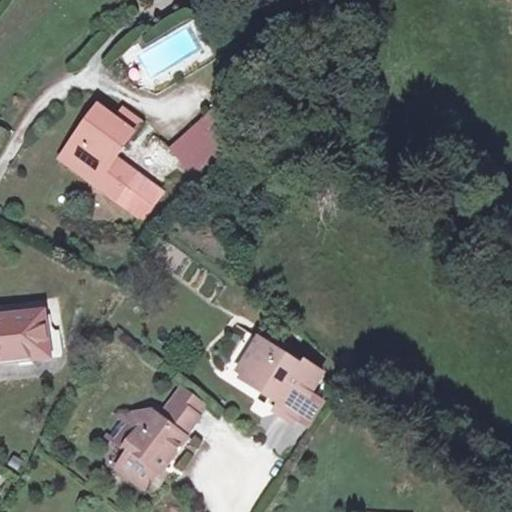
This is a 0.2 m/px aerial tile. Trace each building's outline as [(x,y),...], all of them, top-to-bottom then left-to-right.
[(68,156),(134,210),(136,207),(146,215),(164,194),(120,157),(148,123),(131,109),(123,119),(109,107),(68,156)] [(232,108),(217,119),(239,147),(250,138),(232,108)] [(239,147),(217,119),(174,153),(195,180),(239,147)] [(0,323),(0,362),(1,367),(51,361),(51,353),(64,353),(62,338),(50,340),(48,320),(0,323)] [(250,339),(240,353),(249,359),(242,371),(237,379),(273,400),(268,409),(291,422),(321,374),(300,360),(296,367),(250,339)] [(232,365),(242,371),(249,359),(240,353),(232,365)] [(182,393),(175,403),(197,419),(205,409),(182,393)] [(130,459),(120,474),(147,493),(160,475),(162,477),(188,442),(185,440),(199,421),(197,419),(175,403),(161,423),(152,416),(139,435),(144,439),(130,459)] [(110,444),(130,459),(144,439),(139,435),(152,416),(120,422),(123,425),(110,444)]
